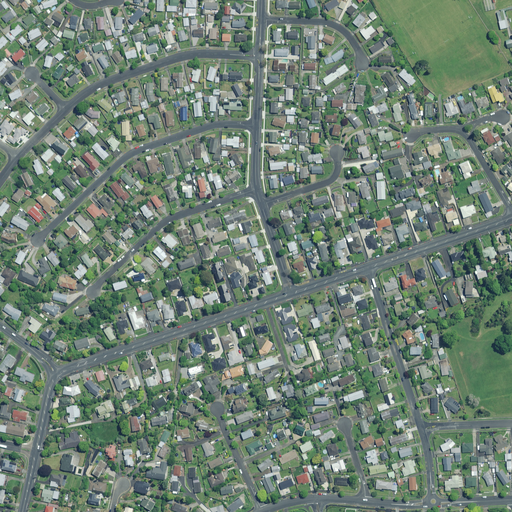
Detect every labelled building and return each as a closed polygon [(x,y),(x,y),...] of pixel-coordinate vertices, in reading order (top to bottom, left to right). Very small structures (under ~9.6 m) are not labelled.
[(32,3),(29,0),(26,0),(21,4),(25,10),(32,5),(31,3),(32,3)] [(58,4),(56,0),(51,0),(43,4),(45,9),(58,4)] [(170,0),(170,6),(167,6),(167,11),(172,11),(172,14),(175,14),(175,11),(177,12),(177,6),(179,6),(179,0),(170,0)] [(317,6),(314,0),(306,0),(310,9),(317,6)] [(340,4),(337,0),(334,0),(325,6),(329,11),(340,4)] [(495,9),(492,0),(484,0),(486,11),(495,9)] [(8,7),(4,1),(1,3),(0,3),(0,2),(0,11),(5,8),(5,10),(8,7)] [(287,8),(287,2),(287,1),(277,1),(276,10),(281,10),(281,8),(287,8)] [(242,6),(236,2),(232,7),(242,14),(247,6),(244,4),(242,6)] [(357,9),(352,5),(347,11),(352,16),(357,9)] [(42,12),(37,6),(33,9),(38,15),(42,12)] [(145,13),(140,9),(129,20),(134,25),(145,13)] [(17,15),(13,10),(2,18),(6,23),(17,15)] [(368,16),(362,11),(353,23),(359,28),(368,16)] [(65,17),(56,12),(53,18),(62,23),(65,17)] [(503,13),(497,14),(501,29),(507,28),(503,13)] [(36,19),(32,14),(23,21),(27,26),(36,19)] [(79,17),(72,16),(70,24),(71,24),(70,28),(76,29),(79,17)] [(123,20),(123,17),(116,17),(115,29),(122,29),(122,24),(125,24),(125,20),(123,20)] [(53,22),(48,18),(45,23),(50,26),(53,22)] [(176,28),(173,20),(169,21),(170,24),(167,25),(169,30),(176,28)] [(160,32),(157,24),(155,25),(155,27),(148,29),(150,37),(157,34),(157,33),(160,32)] [(23,30),(19,25),(11,32),(15,37),(23,30)] [(123,35),(121,30),(116,31),(114,26),(111,27),(114,37),(123,35)] [(376,31),(372,26),(366,30),(364,28),(360,31),(367,40),(371,37),(370,36),(376,31)] [(42,35),(38,28),(34,30),(28,33),(30,36),(29,37),(31,41),(42,35)] [(204,28),(199,28),(199,30),(194,30),(194,37),(199,37),(204,37),(204,28)] [(282,29),(278,29),(278,31),(274,31),(273,41),(276,41),(276,44),(280,44),(281,31),(282,31),(282,29)] [(75,32),(65,30),(63,37),(73,39),(75,32)] [(187,40),(185,30),(178,32),(180,42),(187,40)] [(175,43),(171,31),(164,34),(167,42),(168,42),(169,45),(175,43)] [(90,40),(88,32),(79,35),(80,38),(78,38),(79,44),(82,43),(82,42),(90,40)] [(11,36),(8,33),(6,35),(12,42),(15,38),(12,35),(11,36)] [(145,40),(143,33),(132,36),(134,41),(136,40),(137,42),(145,40)] [(324,37),(324,35),(319,35),(318,40),(323,40),(327,42),(326,44),(328,45),(329,44),(332,45),(336,38),(326,34),(324,37)] [(8,42),(3,36),(0,39),(0,47),(1,49),(8,42)] [(27,41),(23,37),(19,40),(23,45),(27,41)] [(59,41),(54,37),(51,40),(55,45),(59,41)] [(49,44),(44,39),(36,47),(41,52),(49,44)] [(100,44),(100,42),(95,44),(96,46),(93,47),(95,53),(104,49),(102,43),(100,44)] [(384,47),(381,42),(370,49),(373,54),(384,47)] [(158,51),(156,44),(146,47),(146,44),(142,46),(144,53),(148,51),(149,54),(158,51)] [(26,54),(21,48),(12,56),(13,57),(12,58),(16,62),(20,59),(21,60),(24,58),(23,57),(26,54)] [(88,57),(83,48),(79,51),(80,53),(76,55),(80,62),(88,57)] [(12,55),(7,49),(3,52),(8,58),(12,55)] [(346,55),(342,49),(324,61),(327,65),(335,61),(335,62),(346,55)] [(137,56),(135,50),(125,53),(127,59),(137,56)] [(124,60),(118,51),(112,55),(118,64),(124,60)] [(65,57),(60,52),(55,56),(60,61),(65,57)] [(110,66),(104,55),(98,59),(104,69),(110,66)] [(53,57),(47,56),(44,66),(50,68),(53,57)] [(279,60),(274,60),(274,70),(279,71),(279,70),(286,70),(287,64),(279,64),(279,60)] [(87,61),(82,64),(80,65),(81,68),(82,67),(87,77),(93,74),(87,61)] [(75,67),(71,62),(66,67),(70,72),(75,67)] [(349,70),(345,65),(337,70),(337,71),(333,74),(333,73),(324,79),(325,81),(324,82),(327,85),(349,70)] [(65,70),(59,66),(53,76),(59,80),(65,70)] [(217,69),(211,67),(208,73),(209,73),(207,79),(213,81),(217,69)] [(201,70),(197,69),(197,71),(193,70),(192,74),(194,74),(192,80),(198,82),(201,70)] [(414,78),(404,69),(399,75),(411,86),(416,81),(414,79),(414,78)] [(236,72),(236,71),(230,71),(230,81),(236,81),(236,79),(243,79),(243,72),(236,72)] [(17,81),(11,72),(6,76),(11,84),(17,81)] [(183,73),(173,73),(173,79),(177,79),(177,87),(183,87),(183,73)] [(398,89),(388,73),(382,76),(390,88),(389,88),(391,93),(398,89)] [(80,80),(75,74),(67,81),(72,87),(80,80)] [(510,84),(507,78),(499,81),(502,87),(500,87),(502,92),(506,90),(505,86),(510,84)] [(343,83),(333,90),(336,95),(338,93),(338,94),(347,89),(343,83)] [(243,94),(238,84),(233,87),(238,97),(243,94)] [(366,86),(356,85),(354,102),(364,103),(366,86)] [(385,85),(383,87),(378,89),(380,93),(372,97),(375,102),(387,96),(385,92),(388,91),(385,85)] [(498,94),(495,87),(488,89),(494,103),(499,101),(500,103),(505,101),(502,92),(498,94)] [(286,100),(293,100),(293,96),(295,96),(295,89),(286,88),(286,100)] [(23,95),(20,89),(9,95),(12,101),(23,95)] [(33,91),(26,98),(27,99),(24,102),(28,107),(39,97),(33,91)] [(125,96),(124,91),(115,94),(116,99),(118,98),(120,104),(126,102),(124,96),(125,96)] [(409,105),(414,103),(417,103),(414,94),(406,97),(409,105)] [(317,97),(316,106),(323,106),(324,101),(327,101),(327,95),(322,95),(322,98),(317,97)] [(210,111),(216,111),(217,109),(218,109),(218,104),(217,104),(217,97),(205,97),(204,103),(211,103),(211,106),(210,111)] [(339,107),(339,108),(341,108),(341,109),(344,110),(344,112),(346,112),(346,104),(343,104),(343,100),(334,100),(334,97),(329,97),(329,101),(332,101),(332,107),(339,107)] [(451,102),(445,104),(448,113),(446,114),(448,117),(449,116),(449,117),(459,113),(456,107),(459,106),(457,103),(453,104),(452,101),(456,99),(455,97),(450,100),(451,102)] [(490,105),(486,97),(476,101),(479,108),(483,106),(483,108),(490,105)] [(113,107),(104,99),(102,102),(100,100),(97,103),(108,112),(113,107)] [(231,109),(231,110),(242,110),(242,102),(234,102),(234,99),(224,99),(224,107),(219,107),(219,115),(224,115),(224,109),(231,109)] [(465,105),(463,99),(458,101),(464,115),(476,111),(472,102),(465,105)] [(149,108),(146,101),(140,103),(143,110),(149,108)] [(202,116),(201,102),(194,103),(195,117),(202,116)] [(282,103),(271,102),(271,113),(278,113),(279,107),(282,107),(282,103)] [(50,109),(45,103),(36,111),(40,116),(42,114),(42,115),(50,109)] [(388,110),(386,103),(375,108),(374,106),(368,108),(371,115),(368,116),(373,127),(379,125),(375,114),(379,112),(380,114),(388,110)] [(402,111),(399,103),(393,105),(395,113),(394,113),(396,122),(403,120),(400,112),(402,111)] [(414,103),(409,105),(412,115),(411,115),(413,123),(418,121),(416,114),(418,114),(414,103)] [(93,111),(89,108),(85,114),(92,118),(99,119),(99,112),(93,111)] [(19,113),(15,109),(10,115),(14,118),(19,113)] [(174,126),(172,111),(165,112),(167,127),(174,126)] [(36,117),(31,112),(23,119),(29,126),(32,123),(31,121),(36,117)] [(161,128),(158,114),(155,115),(155,116),(151,116),(151,115),(148,116),(149,123),(154,122),(155,129),(161,128)] [(362,125),(354,114),(348,118),(356,129),(362,125)] [(88,123),(82,117),(79,120),(78,120),(73,124),(80,131),(88,123)] [(286,122),(274,118),(272,124),(278,126),(284,128),(286,122)] [(17,124),(11,119),(8,123),(14,128),(17,124)] [(308,119),(301,119),(301,122),(299,122),(298,125),(301,125),(301,128),(308,128),(308,119)] [(130,135),(129,122),(122,122),(123,136),(126,136),(126,141),(132,140),(132,135),(130,135)] [(98,130),(92,124),(89,127),(94,133),(98,130)] [(147,135),(143,124),(136,127),(140,137),(147,135)] [(341,126),(334,125),(333,129),(332,128),(332,130),(333,130),(332,135),(339,136),(341,126)] [(76,132),(71,127),(64,134),(68,139),(76,132)] [(493,138),(488,128),(481,131),(486,142),(487,142),(489,145),(501,139),(499,136),(493,138)] [(16,134),(11,129),(6,134),(14,141),(20,135),(17,133),(16,134)] [(367,143),(364,131),(357,133),(360,145),(367,143)] [(385,134),(384,131),(378,133),(379,135),(376,136),(378,142),(386,140),(387,142),(394,139),(391,132),(385,134)] [(307,133),(298,132),(297,135),(300,136),(299,142),(306,143),(307,133)] [(511,132),(503,138),(505,142),(508,140),(511,147),(511,146),(511,132)] [(226,136),(222,136),(222,145),(227,145),(234,146),(234,147),(239,148),(240,137),(234,137),(234,139),(226,139),(226,136)] [(116,141),(113,137),(108,141),(112,146),(110,147),(114,151),(116,149),(121,144),(117,140),(116,141)] [(219,140),(211,138),(209,152),(216,153),(219,140)] [(76,145),(70,139),(68,142),(74,148),(76,145)] [(454,152),(451,141),(443,143),(449,160),(456,158),(457,159),(462,157),(460,150),(454,152)] [(69,148),(62,142),(60,144),(57,142),(52,148),(56,151),(57,149),(64,155),(69,148)] [(105,151),(97,143),(92,148),(104,160),(110,155),(105,150),(105,151)] [(442,153),(439,144),(428,147),(430,155),(431,154),(432,156),(434,155),(435,159),(440,157),(439,154),(442,153)] [(275,156),(278,155),(277,154),(281,153),(279,145),(268,149),(271,156),(275,155),(275,156)] [(370,157),(367,146),(358,149),(359,153),(362,152),(364,158),(370,157)] [(187,156),(184,147),(177,149),(183,169),(189,167),(188,162),(190,161),(191,163),(194,162),(191,155),(187,156)] [(403,155),(402,148),(382,153),(384,160),(403,155)] [(506,161),(499,148),(492,152),(499,164),(506,161)] [(54,154),(49,149),(41,157),(46,162),(54,154)] [(100,165),(88,151),(82,156),(91,166),(90,167),(93,172),(100,165)] [(424,158),(422,151),(414,154),(416,160),(414,161),(415,165),(423,163),(425,169),(432,167),(430,161),(429,161),(427,156),(424,158)] [(316,163),(322,163),(322,159),(321,153),(309,156),(309,152),(302,153),(304,162),(309,161),(309,162),(316,161),(316,163)] [(175,173),(170,153),(163,155),(168,175),(175,173)] [(241,163),(237,154),(230,157),(232,161),(230,162),(233,167),(241,163)] [(160,164),(158,158),(148,162),(152,173),(158,171),(156,165),(160,164)] [(44,173),(38,159),(34,161),(36,165),(34,166),(38,175),(44,173)] [(379,167),(376,161),(367,165),(366,163),(362,165),(366,173),(379,167)] [(473,171),(469,161),(459,165),(460,168),(459,169),(461,174),(463,174),(465,179),(471,177),(470,172),(473,171)] [(287,166),(286,162),(270,164),(271,170),(284,169),(284,167),(287,166)] [(148,176),(142,163),(134,167),(136,173),(139,171),(143,178),(148,176)] [(294,166),(293,163),(288,163),(289,169),(286,169),(286,172),(294,171),(294,167),(296,167),(296,166),(294,166)] [(89,174),(81,164),(78,167),(75,169),(83,179),(89,174)] [(312,167),(312,165),(309,165),(309,171),(312,171),(312,174),(322,174),(322,166),(312,167)] [(405,177),(401,165),(390,168),(393,179),(398,177),(398,179),(405,177)] [(511,175),(511,171),(507,165),(501,170),(505,175),(508,172),(511,176),(511,175)] [(307,168),(300,169),(301,178),(308,178),(308,174),(309,174),(309,172),(308,172),(307,168)] [(55,172),(51,169),(46,173),(50,177),(55,172)] [(241,177),(237,170),(224,179),(227,184),(232,181),(233,182),(241,177)] [(450,176),(449,171),(442,174),(443,178),(440,179),(442,184),(454,180),(452,175),(450,176)] [(33,185),(28,172),(23,175),(28,187),(33,185)] [(135,183),(126,172),(121,177),(128,185),(126,187),(128,189),(135,183)] [(213,177),(212,173),(208,175),(210,182),(214,181),(217,189),(223,187),(219,175),(213,177)] [(434,181),(430,174),(420,180),(423,187),(429,183),(430,184),(434,181)] [(278,188),(276,175),(271,176),(271,179),(269,179),(271,189),(278,188)] [(295,182),(293,175),(283,178),(286,185),(295,182)] [(77,187),(67,177),(63,181),(73,191),(77,187)] [(206,191),(203,179),(198,180),(199,186),(198,186),(200,194),(201,198),(206,197),(204,191),(206,191)] [(481,191),(478,180),(472,182),(473,186),(468,188),(470,194),(481,191)] [(126,192),(125,193),(121,188),(122,187),(118,181),(110,186),(119,198),(121,197),(124,201),(130,197),(126,192)] [(144,187),(138,181),(135,185),(136,186),(135,186),(139,191),(144,187)] [(385,199),(385,181),(377,182),(378,199),(385,199)] [(371,199),(367,184),(358,186),(359,191),(361,191),(363,199),(366,198),(367,200),(371,199)] [(172,186),(165,189),(170,202),(178,199),(175,191),(174,192),(172,186)] [(192,198),(192,186),(183,186),(183,192),(186,192),(186,198),(192,198)] [(416,195),(413,187),(399,192),(400,193),(395,195),(397,201),(416,195)] [(66,197),(58,188),(53,193),(61,202),(66,197)] [(425,192),(423,188),(417,190),(419,196),(429,193),(428,191),(425,192)] [(25,193),(19,189),(16,193),(12,198),(18,202),(25,193)] [(444,193),(443,190),(437,192),(440,203),(442,202),(444,206),(449,204),(448,201),(452,200),(449,192),(444,193)] [(494,210),(486,191),(478,194),(484,209),(483,209),(487,218),(493,215),(491,211),(494,210)] [(356,204),(355,192),(347,192),(347,197),(349,197),(349,204),(352,204),(352,207),(357,206),(357,204),(356,204)] [(57,205),(47,193),(42,197),(41,195),(37,199),(42,205),(41,206),(48,213),(57,205)] [(103,209),(109,215),(112,212),(110,210),(115,205),(111,201),(110,202),(107,199),(109,198),(105,194),(99,200),(105,207),(103,209)] [(163,205),(156,195),(151,199),(158,209),(163,205)] [(343,206),(342,195),(335,196),(336,207),(338,206),(338,211),(344,210),(344,206),(343,206)] [(329,202),(327,196),(312,200),(314,207),(329,202)] [(143,212),(142,213),(145,217),(146,216),(148,219),(154,215),(150,210),(149,211),(148,208),(152,205),(150,201),(140,208),(143,212)] [(10,206),(5,202),(0,208),(0,215),(2,217),(10,206)] [(42,207),(38,202),(28,212),(39,223),(45,217),(38,211),(42,207)] [(304,212),(300,202),(296,204),(298,208),(294,209),(296,216),(301,214),(302,215),(303,214),(303,213),(304,212)] [(109,215),(103,209),(100,211),(93,204),(87,210),(95,218),(98,215),(99,217),(103,213),(107,217),(109,215)] [(424,209),(426,215),(427,214),(432,231),(436,230),(434,222),(440,220),(437,211),(440,210),(438,205),(430,208),(429,204),(423,206),(424,209)] [(476,213),(474,205),(467,207),(466,206),(461,208),(462,213),(461,213),(463,219),(472,215),(472,214),(476,213)] [(406,211),(404,206),(390,211),(392,218),(404,214),(404,212),(406,211)] [(334,215),(331,208),(324,210),(325,214),(323,214),(324,218),(334,215)] [(447,210),(448,214),(446,215),(448,223),(452,221),(452,220),(458,218),(456,212),(454,212),(452,208),(447,210)] [(247,218),(245,210),(239,211),(240,213),(230,216),(229,215),(224,217),(226,225),(234,222),(235,223),(237,223),(237,221),(247,218)] [(293,217),(291,210),(280,214),(283,220),(293,217)] [(314,212),(308,214),(310,220),(309,220),(310,223),(321,219),(319,213),(315,214),(314,212)] [(27,222),(16,215),(12,223),(26,231),(29,225),(26,223),(27,222)] [(87,221),(81,215),(76,220),(88,232),(95,225),(89,219),(87,221)] [(222,221),(221,218),(207,222),(209,230),(214,228),(222,225),(221,222),(222,221)] [(366,221),(365,218),(362,219),(362,220),(359,221),(360,225),(361,225),(362,229),(367,228),(368,229),(375,227),(373,220),(369,221),(368,220),(366,221)] [(391,225),(389,218),(377,222),(379,229),(391,225)] [(141,224),(137,220),(132,225),(138,231),(144,225),(141,223),(141,224)] [(252,225),(251,220),(238,224),(241,231),(243,230),(244,234),(252,232),(250,226),(252,225)] [(428,229),(425,221),(417,224),(417,223),(414,223),(416,231),(422,230),(423,231),(428,229)] [(131,227),(127,223),(122,228),(126,232),(122,235),(121,233),(118,235),(125,241),(128,238),(130,239),(133,236),(132,235),(134,233),(129,228),(131,227)] [(204,233),(201,223),(193,226),(197,239),(203,237),(202,234),(204,233)] [(293,228),(291,224),(284,226),(287,236),(296,233),(294,228),(293,228)] [(79,231),(73,225),(68,230),(67,229),(65,231),(73,240),(77,236),(76,234),(79,231)] [(409,233),(407,225),(396,228),(400,243),(405,241),(403,235),(409,233)] [(189,235),(187,229),(179,232),(180,238),(182,238),(184,245),(191,243),(188,235),(189,235)] [(112,236),(107,231),(102,236),(111,245),(113,242),(114,243),(118,240),(113,235),(112,236)] [(9,234),(5,232),(1,239),(10,243),(17,243),(16,234),(9,234)] [(227,239),(224,232),(211,236),(214,244),(227,239)] [(91,240),(85,233),(81,237),(83,239),(81,241),(86,246),(91,240)] [(393,236),(392,233),(381,237),(384,246),(389,244),(388,242),(393,240),(392,237),(393,236)] [(69,242),(61,234),(54,242),(61,249),(65,245),(66,245),(69,242)] [(178,242),(169,234),(163,241),(171,249),(178,242)] [(258,245),(254,234),(248,237),(251,248),(258,245)] [(352,239),(350,234),(346,236),(347,240),(348,240),(353,254),(357,252),(356,248),(362,246),(358,237),(352,239)] [(379,248),(374,235),(370,236),(370,237),(366,239),(370,249),(374,248),(374,250),(379,248)] [(315,246),(312,238),(308,239),(308,241),(302,243),(303,250),(306,249),(307,252),(309,251),(310,253),(312,252),(311,247),(315,246)] [(346,247),(344,239),(337,242),(338,243),(334,244),(338,258),(341,257),(341,259),(344,258),(342,249),(346,247)] [(294,241),(286,244),(290,252),(298,249),(294,241)] [(211,254),(208,244),(200,246),(204,259),(210,257),(209,254),(211,254)] [(511,250),(510,244),(498,247),(500,255),(509,253),(510,258),(509,258),(510,261),(511,260),(511,250)] [(107,254),(99,245),(94,249),(104,261),(109,256),(111,254),(109,252),(107,254)] [(166,254),(160,246),(154,252),(163,261),(167,256),(165,254),(166,254)] [(231,254),(229,246),(216,250),(218,258),(231,254)] [(258,251),(257,247),(251,249),(253,253),(255,252),(256,256),(254,257),(255,260),(257,259),(259,264),(265,261),(261,250),(258,251)] [(328,254),(327,247),(319,248),(322,261),(329,259),(328,254)] [(497,257),(494,247),(483,251),(485,258),(489,256),(491,259),(497,257)] [(27,254),(21,251),(15,262),(21,265),(27,254)] [(58,256),(54,251),(47,256),(55,267),(61,263),(57,257),(58,256)] [(466,257),(464,251),(459,253),(458,252),(451,254),(453,261),(466,257)] [(94,265),(86,254),(81,257),(85,264),(86,263),(89,268),(94,265)] [(246,257),(245,255),(240,256),(243,264),(245,263),(246,266),(248,265),(250,271),(256,269),(251,255),(246,257)] [(51,270),(44,257),(39,260),(42,264),(37,267),(41,275),(51,270)] [(154,263),(148,257),(141,265),(150,275),(156,270),(151,265),(154,263)] [(197,265),(194,257),(186,260),(186,261),(179,263),(181,270),(197,265)] [(238,270),(234,257),(224,260),(228,273),(234,271),(238,270)] [(317,263),(316,257),(308,259),(311,270),(315,269),(314,264),(317,263)] [(447,275),(438,259),(432,263),(441,278),(447,275)] [(304,265),(303,261),(294,264),(295,268),(298,267),(299,273),(305,271),(303,265),(304,265)] [(88,271),(81,264),(77,267),(79,269),(74,274),(79,279),(88,271)] [(482,264),(478,265),(476,266),(477,271),(475,272),(476,274),(477,274),(479,280),(488,277),(486,270),(484,271),(482,264)] [(272,283),(266,267),(261,268),(263,273),(261,274),(266,286),(272,283)] [(427,279),(423,268),(418,270),(419,273),(415,274),(418,281),(427,279)] [(12,273),(6,269),(2,275),(6,278),(3,283),(8,286),(17,274),(13,271),(12,273)] [(34,276),(22,270),(18,279),(36,287),(40,279),(33,277),(34,276)] [(239,272),(236,274),(235,272),(231,274),(230,275),(232,277),(231,278),(234,288),(240,286),(239,281),(243,278),(239,272)] [(145,279),(144,273),(138,274),(138,275),(133,276),(134,281),(145,279)] [(259,281),(257,273),(250,276),(252,282),(248,283),(250,289),(258,287),(256,282),(259,281)] [(408,280),(406,275),(400,277),(404,289),(408,287),(416,284),(414,278),(408,280)] [(71,278),(66,276),(65,278),(60,277),(58,283),(60,284),(59,286),(75,290),(77,281),(71,279),(71,278)] [(387,292),(399,288),(396,279),(395,277),(389,279),(390,283),(384,285),(387,292)] [(182,287),(179,279),(167,283),(170,291),(182,287)] [(127,287),(125,280),(113,284),(115,291),(127,287)] [(354,300),(360,298),(359,295),(364,294),(361,285),(353,288),(355,296),(353,297),(354,300)] [(459,303),(452,289),(445,293),(452,306),(459,303)] [(202,293),(203,297),(207,307),(214,304),(213,301),(219,299),(216,291),(210,293),(209,291),(202,293)] [(67,296),(53,292),(51,299),(66,303),(67,300),(66,300),(67,296)] [(154,299),(152,292),(141,296),(143,303),(154,299)] [(341,296),(340,292),(336,293),(340,305),(353,300),(350,293),(341,296)] [(196,301),(194,296),(189,298),(193,309),(198,308),(199,308),(204,307),(201,299),(196,301)] [(437,306),(435,297),(428,300),(429,301),(425,302),(427,309),(437,306)] [(360,298),(354,300),(355,303),(357,303),(359,310),(369,307),(366,299),(361,300),(360,298)] [(171,305),(170,299),(165,300),(166,305),(163,305),(162,300),(157,301),(158,308),(163,308),(165,320),(175,318),(173,310),(170,311),(170,305),(171,305)] [(187,311),(184,300),(180,302),(180,301),(176,302),(180,316),(184,315),(183,312),(187,311)] [(53,307),(45,303),(41,310),(55,317),(60,308),(54,305),(53,307)] [(307,305),(307,303),(301,305),(303,309),(296,311),(298,318),(309,315),(308,313),(313,312),(311,304),(307,305)] [(318,318),(319,322),(324,321),(321,313),(331,310),(329,303),(316,307),(314,307),(318,318)] [(404,314),(400,303),(394,305),(397,316),(404,314)] [(14,307),(8,304),(4,311),(13,315),(11,318),(18,321),(23,312),(14,307)] [(443,306),(438,308),(441,318),(447,316),(445,311),(445,312),(443,306)] [(88,307),(75,310),(76,311),(74,311),(75,316),(89,313),(88,307)] [(356,313),(355,308),(352,309),(352,307),(341,311),(343,317),(356,313)] [(133,310),(133,308),(128,309),(135,330),(145,327),(142,318),(138,319),(135,310),(133,310)] [(161,319),(158,309),(149,312),(149,313),(147,314),(149,320),(150,319),(151,321),(154,320),(154,322),(161,319)] [(295,321),(291,311),(285,313),(286,315),(280,317),(282,324),(284,323),(285,324),(295,321)] [(372,328),(370,324),(371,323),(370,320),(373,319),(371,314),(360,317),(362,323),(363,323),(365,330),(372,328)] [(419,318),(414,314),(407,322),(413,326),(419,318)] [(42,324),(34,318),(31,322),(33,324),(29,329),(36,333),(42,324)] [(319,322),(318,318),(311,320),(310,321),(311,323),(312,323),(314,329),(321,327),(319,322)] [(130,327),(128,320),(117,322),(120,335),(126,333),(125,329),(130,327)] [(298,327),(297,323),(290,325),(292,331),(293,330),(295,337),(301,335),(301,334),(303,333),(300,326),(298,327)] [(269,332),(267,325),(262,327),(261,326),(255,328),(257,335),(264,333),(264,334),(269,332)] [(247,336),(244,326),(237,328),(241,338),(247,336)] [(114,334),(110,327),(104,330),(110,341),(116,338),(113,334),(114,334)] [(408,344),(416,342),(415,336),(413,336),(412,333),(409,329),(402,335),(406,339),(407,338),(408,344)] [(57,334),(51,331),(48,334),(44,331),(40,337),(46,341),(44,344),(48,347),(52,342),(52,341),(57,334)] [(374,344),(370,332),(362,335),(364,340),(367,346),(374,344)] [(331,340),(329,333),(318,336),(320,343),(331,340)] [(225,350),(230,348),(230,347),(232,346),(231,343),(233,342),(230,334),(221,337),(223,345),(225,350)] [(350,347),(347,335),(339,338),(341,344),(338,345),(339,350),(350,347)] [(91,346),(88,338),(75,342),(77,350),(91,346)] [(218,346),(216,339),(211,341),(211,342),(209,343),(208,340),(204,341),(206,347),(210,346),(210,349),(218,346)] [(68,346),(57,340),(53,347),(61,351),(60,354),(63,356),(64,353),(64,352),(66,348),(67,348),(68,346)] [(268,340),(262,349),(261,350),(259,350),(260,355),(265,354),(265,355),(267,355),(267,352),(267,353),(273,343),(268,340)] [(321,359),(315,340),(308,342),(311,349),(315,361),(321,359)] [(202,352),(200,342),(194,344),(193,342),(190,343),(194,358),(199,356),(198,355),(204,353),(203,351),(202,352)] [(243,346),(245,351),(246,351),(247,353),(246,354),(247,357),(254,354),(250,344),(243,346)] [(301,349),(300,344),(294,346),(298,359),(308,356),(305,348),(301,349)] [(335,354),(333,348),(322,352),(323,357),(324,358),(335,354)] [(376,353),(375,348),(368,350),(371,362),(381,359),(379,352),(376,353)] [(444,354),(442,348),(440,349),(438,350),(441,360),(447,358),(445,354),(444,354)] [(237,357),(235,351),(227,353),(229,360),(228,360),(230,366),(244,361),(242,355),(237,357)] [(171,359),(169,353),(159,356),(160,362),(171,359)] [(17,360),(9,354),(0,366),(0,369),(5,373),(9,367),(11,368),(17,360)] [(351,354),(344,356),(345,359),(348,367),(355,365),(351,354)] [(260,370),(275,364),(275,363),(279,362),(277,356),(273,358),(272,356),(266,358),(267,360),(258,363),(260,370)] [(154,367),(151,359),(140,363),(143,371),(154,367)] [(449,375),(447,362),(440,363),(442,376),(449,375)] [(340,369),(338,363),(328,366),(330,372),(340,369)] [(255,374),(252,364),(247,366),(250,375),(255,374)] [(381,368),(380,364),(372,366),(376,377),(384,374),(382,368),(381,368)] [(203,367),(202,366),(198,367),(198,366),(188,369),(191,377),(195,376),(195,374),(202,372),(201,368),(203,367)] [(241,366),(224,372),(225,374),(220,376),(222,381),(232,377),(232,378),(244,374),(241,366)] [(428,374),(425,366),(419,368),(423,380),(433,377),(431,373),(428,374)] [(26,370),(17,367),(15,374),(22,377),(20,380),(25,382),(26,380),(32,383),(35,375),(25,372),(26,370)] [(312,379),(308,368),(303,370),(304,372),(296,375),(298,381),(304,379),(304,381),(312,379)] [(172,381),(168,369),(162,371),(164,377),(163,377),(165,383),(172,381)] [(280,374),(277,369),(264,377),(266,380),(264,382),(266,385),(277,378),(276,377),(280,374)] [(106,380),(103,370),(95,373),(98,382),(106,380)] [(355,381),(353,374),(339,380),(338,376),(331,379),(334,386),(340,384),(341,386),(347,384),(355,381)] [(113,378),(118,391),(119,390),(120,393),(123,391),(123,389),(131,386),(132,388),(139,386),(138,385),(140,385),(138,377),(130,380),(130,379),(123,381),(121,375),(113,378)] [(212,381),(209,376),(203,379),(206,385),(204,387),(207,392),(210,391),(212,395),(219,391),(216,386),(221,383),(218,378),(212,381)] [(154,380),(153,377),(146,379),(148,387),(158,384),(156,379),(154,380)] [(388,382),(386,378),(379,380),(383,392),(389,390),(387,383),(388,382)] [(98,397),(100,393),(99,392),(101,390),(96,386),(91,380),(85,384),(92,392),(98,397)] [(200,388),(197,382),(189,386),(190,387),(187,389),(187,388),(181,391),(183,395),(186,393),(187,394),(194,390),(194,391),(200,388)] [(434,390),(426,382),(421,386),(424,389),(423,390),(428,395),(434,390)] [(248,391),(244,383),(234,387),(234,386),(228,389),(230,394),(236,392),(237,395),(248,391)] [(294,391),(292,384),(282,387),(283,391),(286,391),(288,398),(297,396),(296,390),(294,391)] [(319,391),(315,384),(300,391),(304,398),(319,391)] [(81,393),(79,386),(72,388),(65,387),(63,394),(73,396),(81,393)] [(13,389),(7,387),(5,392),(4,395),(10,397),(13,389)] [(277,398),(272,387),(266,389),(271,401),(277,398)] [(25,392),(16,388),(14,393),(16,393),(13,400),(20,402),(22,398),(21,398),(22,395),(24,395),(25,392)] [(343,397),(345,403),(350,401),(350,402),(364,397),(362,390),(343,397)] [(392,398),(391,392),(384,394),(388,405),(395,403),(394,401),(396,401),(395,397),(392,398)] [(167,404),(162,395),(159,396),(160,398),(152,403),(156,410),(167,404)] [(325,395),(322,395),(322,399),(315,399),(315,405),(329,404),(329,398),(325,398),(325,395)] [(70,397),(60,398),(60,402),(59,403),(60,407),(65,406),(64,404),(71,404),(70,397)] [(451,397),(445,405),(456,413),(460,409),(458,407),(460,404),(451,397)] [(247,402),(246,399),(243,400),(243,398),(229,404),(233,414),(246,408),(244,403),(247,402)] [(130,401),(129,399),(119,403),(123,415),(130,412),(130,411),(133,410),(132,406),(138,403),(137,399),(130,401)] [(115,410),(111,400),(101,404),(101,406),(96,408),(101,420),(106,418),(107,418),(111,417),(109,413),(115,410)] [(195,404),(189,403),(188,406),(182,405),(182,408),(180,407),(179,411),(184,412),(183,416),(192,418),(195,404)] [(8,405),(2,404),(0,412),(0,417),(10,419),(11,413),(7,413),(8,405)] [(365,413),(362,404),(356,405),(359,417),(364,416),(363,413),(365,413)] [(78,409),(77,405),(70,406),(70,407),(67,408),(68,413),(70,413),(71,417),(68,418),(69,423),(76,421),(76,418),(81,417),(80,408),(78,409)] [(287,416),(284,407),(279,409),(280,411),(278,412),(277,408),(268,411),(271,421),(287,416)] [(400,415),(398,408),(381,413),(383,420),(400,415)] [(28,413),(14,410),(12,418),(14,418),(14,421),(20,422),(20,420),(27,421),(28,413)] [(254,418),(252,411),(236,417),(239,424),(254,418)] [(330,418),(328,412),(313,416),(316,423),(330,418)] [(169,423),(167,415),(164,416),(164,417),(152,419),(153,426),(169,423)] [(376,420),(375,415),(367,417),(367,420),(360,422),(363,434),(370,432),(368,426),(370,425),(369,422),(376,420)] [(139,424),(137,416),(130,418),(133,432),(141,430),(140,424),(139,424)] [(405,428),(402,420),(395,422),(399,430),(405,428)] [(13,423),(8,422),(8,425),(4,424),(4,426),(1,425),(0,428),(0,431),(24,437),(26,426),(20,424),(20,427),(13,426),(13,423)] [(209,424),(197,422),(196,426),(200,427),(199,429),(208,431),(209,424)] [(306,429),(297,425),(294,432),(303,436),(306,429)] [(285,430),(284,428),(281,429),(280,428),(276,429),(279,440),(286,438),(286,436),(291,435),(289,429),(285,430)] [(190,437),(188,429),(176,431),(177,437),(178,441),(182,441),(182,439),(190,437)] [(253,436),(251,429),(246,431),(241,433),(244,440),(253,436)] [(171,433),(165,430),(160,440),(161,440),(158,446),(162,447),(158,456),(164,458),(169,448),(165,446),(171,433)] [(334,435),(331,430),(322,436),(318,439),(322,444),(334,435)] [(65,437),(64,432),(59,433),(61,443),(59,443),(61,450),(81,446),(79,432),(70,433),(70,436),(65,437)] [(408,440),(406,434),(390,439),(392,445),(408,440)] [(496,451),(509,445),(506,440),(504,441),(503,441),(502,439),(504,438),(502,435),(495,438),(497,442),(498,441),(499,444),(496,445),(496,451)] [(374,442),(371,436),(360,442),(364,449),(370,446),(369,445),(374,442)] [(150,453),(146,437),(137,439),(140,450),(136,451),(138,458),(140,457),(140,456),(142,455),(142,454),(150,453)] [(377,447),(385,444),(384,441),(383,441),(382,438),(375,440),(377,447)] [(450,440),(449,438),(445,441),(447,443),(441,446),(443,452),(451,448),(456,444),(451,439),(450,440)] [(493,454),(492,439),(486,440),(486,445),(480,445),(480,452),(486,452),(486,455),(493,454)] [(262,445),(259,440),(246,446),(251,455),(256,453),(254,449),(262,445)] [(314,448),(310,441),(300,447),(303,453),(314,448)] [(210,447),(208,442),(202,445),(207,457),(214,454),(213,451),(216,450),(213,445),(210,447)] [(116,446),(109,444),(108,448),(105,447),(105,449),(102,448),(101,452),(106,453),(106,455),(110,456),(109,461),(114,462),(115,457),(116,457),(117,450),(115,450),(116,446)] [(339,454),(336,444),(327,446),(330,456),(339,454)] [(474,452),(473,444),(468,444),(468,446),(462,446),(463,453),(474,452)] [(193,461),(192,448),(185,449),(185,452),(182,453),(182,457),(184,457),(185,462),(193,461)] [(413,455),(411,448),(399,451),(401,458),(413,455)] [(132,454),(131,449),(124,450),(125,460),(126,460),(126,465),(131,465),(131,466),(134,466),(134,461),(133,461),(132,457),(129,458),(129,455),(132,454)] [(298,457),(295,450),(282,456),(282,457),(279,459),(282,465),(298,457)] [(378,460),(375,450),(367,452),(368,456),(366,456),(368,463),(373,462),(373,464),(378,463),(377,460),(378,460)] [(73,456),(63,454),(61,470),(74,472),(75,466),(72,465),(73,456)] [(224,463),(221,457),(209,463),(212,469),(224,463)] [(451,470),(451,458),(443,458),(443,464),(444,464),(445,471),(451,470)] [(0,466),(0,471),(1,472),(2,469),(16,472),(17,466),(10,464),(11,461),(3,459),(2,466),(0,466)] [(273,464),(269,459),(258,466),(262,472),(273,464)] [(347,471),(343,460),(331,464),(334,472),(339,471),(338,469),(340,469),(341,473),(347,471)] [(416,466),(414,460),(412,461),(411,460),(404,463),(406,469),(402,471),(404,477),(416,473),(414,467),(416,466)] [(106,465),(100,461),(92,474),(99,478),(101,473),(103,474),(106,470),(104,468),(106,465)] [(168,462),(162,462),(161,469),(153,468),(153,471),(147,470),(146,478),(166,480),(168,462)] [(387,472),(385,464),(369,468),(370,475),(387,472)] [(182,466),(175,466),(174,475),(173,475),(172,479),(178,479),(178,476),(180,476),(181,470),(182,470),(182,466)] [(307,467),(307,466),(303,467),(305,473),(309,471),(310,474),(313,473),(311,466),(307,467)] [(327,482),(322,468),(315,471),(320,485),(327,482)] [(510,482),(503,470),(497,474),(504,485),(510,482)] [(226,481),(221,472),(217,474),(218,478),(214,480),(213,477),(208,479),(212,488),(226,481)] [(495,484),(492,477),(487,472),(482,477),(486,481),(488,487),(495,484)] [(8,476),(0,473),(0,485),(4,487),(5,484),(7,484),(8,476)] [(274,476),(273,473),(265,475),(266,479),(263,480),(268,494),(275,491),(270,477),(274,476)] [(68,476),(60,474),(60,476),(52,475),(51,481),(52,481),(50,486),(58,488),(59,485),(65,487),(68,476)] [(310,482),(307,474),(297,477),(299,484),(303,483),(303,484),(310,482)] [(459,477),(459,476),(452,476),(453,480),(445,481),(446,491),(451,491),(451,488),(462,488),(462,477),(459,477)] [(417,490),(416,477),(409,478),(410,491),(417,490)] [(350,479),(336,478),(336,485),(349,486),(350,479)] [(477,486),(476,478),(466,478),(466,488),(471,487),(477,486)] [(293,482),(292,479),(280,483),(282,490),(296,485),(295,481),(293,482)] [(393,485),(393,483),(382,482),(382,481),(377,480),(376,489),(382,490),(382,489),(392,490),(397,491),(397,486),(393,485)] [(101,482),(95,481),(95,484),(90,483),(89,490),(94,491),(106,492),(107,484),(100,482),(101,482)] [(144,483),(143,486),(136,484),(135,488),(136,489),(135,491),(148,495),(150,485),(144,483)] [(233,493),(232,486),(220,488),(222,495),(233,493)] [(51,491),(44,489),(42,497),(45,497),(44,502),(51,503),(52,500),(54,500),(54,498),(59,499),(61,492),(51,490),(51,491)] [(96,495),(90,494),(88,504),(100,506),(101,499),(96,498),(96,495)] [(156,504),(145,498),(141,504),(152,511),(156,504)] [(245,505),(240,498),(227,507),(230,511),(233,511),(239,508),(240,509),(245,505)] [(59,506),(49,503),(49,506),(47,505),(45,511),(54,511),(56,508),(58,508),(59,506)]
